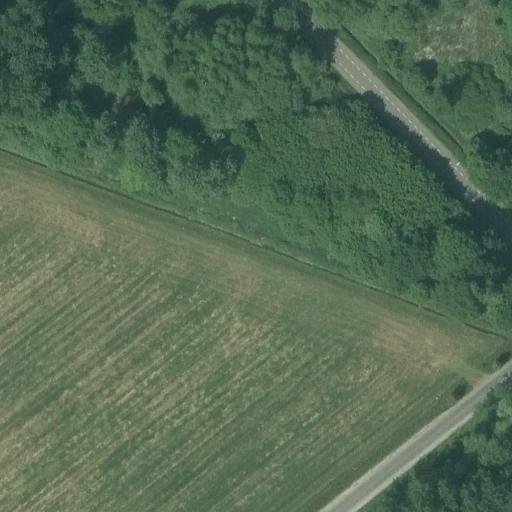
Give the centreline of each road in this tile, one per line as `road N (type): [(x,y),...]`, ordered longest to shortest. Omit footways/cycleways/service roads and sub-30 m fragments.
road 1 (unclassified): [(511,238),(284,0)]
road 2 (unclassified): [(338,511),(511,370)]
